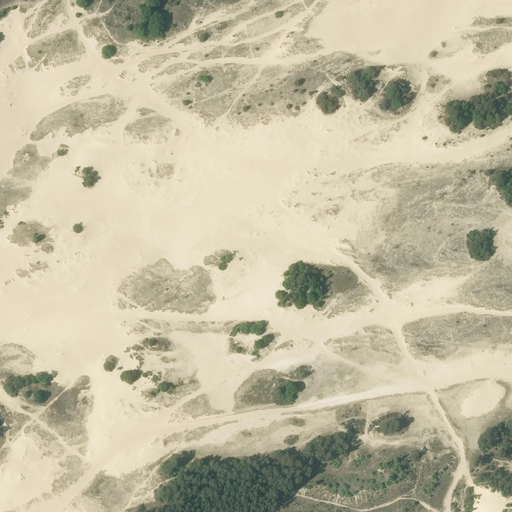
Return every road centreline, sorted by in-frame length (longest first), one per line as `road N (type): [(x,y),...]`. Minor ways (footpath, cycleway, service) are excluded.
road 1 (track): [(253,0),(107,69),(353,261),(386,303),(461,446),(464,461),(447,511)]
road 2 (track): [(511,381),(485,376),(183,423),(132,441),(45,511)]
